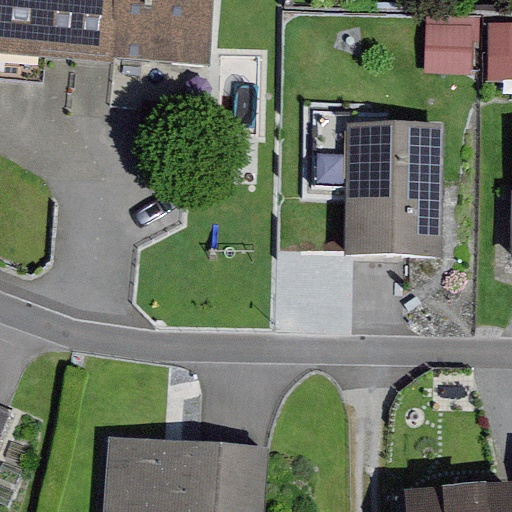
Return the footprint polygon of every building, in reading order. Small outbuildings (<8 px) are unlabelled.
[(208,0),(0,0),(0,49),(200,74),(208,0)] [(483,4),(432,3),(430,56),(481,58),(483,4)] [(511,6),(495,6),(493,67),(511,67),(511,6)] [(448,130),(364,131),(365,255),(449,254),(448,130)] [(260,511),(267,456),(124,440),(115,511),(260,511)] [(511,511),(511,488),(412,490),(412,511),(511,511)]
